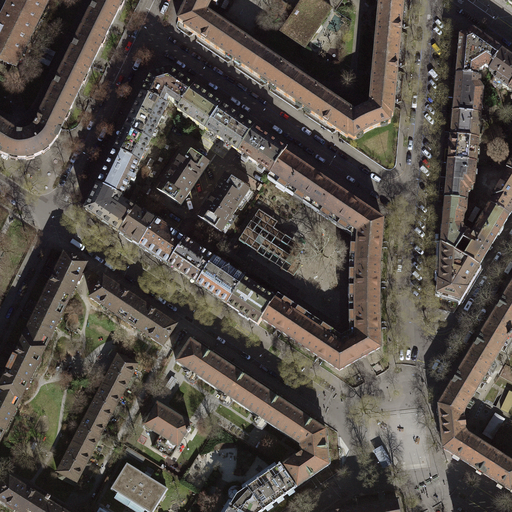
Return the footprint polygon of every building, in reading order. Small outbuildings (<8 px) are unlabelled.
[(11,0),(0,23),(0,59),(13,66),(45,0),(11,0)] [(33,145),(39,156),(42,155),(49,151),(54,144),(59,137),(125,0),(94,0),(33,127),(29,131),(36,142),(33,145)] [(206,14),(210,5),(199,0),(188,0),(178,20),(184,24),(183,28),(345,137),(348,136),(354,139),(371,130),(389,123),(390,115),(392,116),(393,112),(397,72),(401,27),(404,0),(376,0),(377,0),(378,6),(369,106),(354,113),(206,14)] [(199,0),(210,5),(218,9),(222,0),(199,0)] [(317,0),(299,0),(278,31),(303,48),(330,9),(317,0)] [(484,65),(491,70),(496,62),(495,61),(502,52),(487,42),(473,32),(461,38),(457,77),(478,79),(478,71),(481,71),(483,69),(484,67),(484,65)] [(509,91),(511,86),(511,59),(502,52),(495,61),(496,62),(491,70),(489,72),(496,77),(493,80),(509,91)] [(150,77),(140,95),(166,106),(168,99),(180,107),(193,88),(170,72),(150,77)] [(454,114),(481,117),(483,91),(480,85),(480,79),(478,79),(457,77),(455,96),(454,114)] [(193,88),(180,107),(177,111),(205,130),(221,107),(193,88)] [(125,129),(150,141),(166,106),(140,95),(125,129)] [(221,107),(205,130),(235,150),(238,152),(253,129),(250,127),(221,107)] [(452,138),(479,140),(481,117),(454,114),(453,126),(452,138)] [(19,132),(0,118),(0,153),(1,154),(11,158),(19,159),(27,159),(35,157),(39,156),(33,145),(36,142),(29,131),(24,132),(19,132)] [(125,129),(114,151),(139,163),(150,141),(125,129)] [(253,129),(238,152),(271,174),(284,154),(285,152),(253,129)] [(449,162),(476,164),(478,144),(479,140),(452,138),(451,142),(450,150),(449,162)] [(157,189),(180,204),(207,162),(183,147),(157,189)] [(97,186),(121,198),(130,181),(133,183),(136,179),(132,177),(139,163),(114,151),(97,186)] [(303,167),(284,154),(271,174),(280,180),(276,186),(286,192),(289,187),(303,167)] [(476,164),(449,162),(447,185),(446,200),(467,202),(468,193),(470,193),(471,192),(471,188),(472,187),(475,186),(476,164)] [(324,210),(337,190),(303,167),(289,187),(296,192),(293,197),(303,204),(306,199),(322,210),(324,210)] [(511,173),(508,171),(506,174),(491,198),(493,199),(490,205),(509,217),(511,212),(511,173)] [(198,217),(222,233),(244,200),(248,203),(253,196),(248,193),(249,191),(226,175),(198,217)] [(121,198),(97,186),(84,210),(120,233),(135,211),(120,202),(121,198)] [(357,234),(372,213),(337,190),(324,210),(322,210),(319,214),(328,221),(332,215),(340,221),(337,226),(347,233),(349,229),(357,234)] [(455,252),(468,232),(465,230),(463,225),(464,217),(466,213),(467,202),(446,200),(443,227),(442,244),(455,252)] [(468,232),(455,252),(479,267),(486,256),(498,236),(500,237),(504,229),(502,228),(509,217),(490,205),(472,234),(468,232)] [(260,210),(239,241),(294,277),(302,265),(296,261),(304,249),(274,229),(278,223),(260,210)] [(120,233),(139,246),(155,221),(144,213),(142,216),(135,211),(120,233)] [(356,256),(355,264),(380,264),(383,221),(372,213),(357,234),(358,235),(358,245),(351,245),(350,256),(356,256)] [(163,262),(168,265),(184,240),(179,237),(155,221),(139,246),(163,262)] [(168,265),(198,285),(214,260),(184,240),(168,265)] [(455,252),(442,244),(440,282),(439,281),(438,294),(440,294),(440,306),(452,310),(458,300),(460,300),(467,289),(466,289),(479,267),(455,252)] [(43,297),(65,308),(86,265),(64,254),(54,276),(43,297)] [(198,285),(228,305),(244,281),(214,260),(198,285)] [(355,299),(355,306),(379,305),(380,264),(355,264),(355,271),(350,271),(350,282),(355,282),(355,287),(349,287),(349,299),(355,299)] [(91,298),(127,322),(140,302),(122,290),(104,279),(91,298)] [(274,300),(244,281),(228,305),(258,325),(262,320),(274,300)] [(511,333),(510,332),(511,327),(511,286),(500,305),(489,323),(511,337),(511,333)] [(23,340),(44,350),(65,308),(43,297),(33,318),(23,340)] [(262,320),(297,343),(310,323),(304,319),(308,314),(298,308),(294,313),(290,310),(294,305),(284,298),(280,304),(274,300),(262,320)] [(158,314),(140,302),(127,322),(163,346),(176,326),(158,314)] [(356,335),(348,339),(360,359),(380,348),(379,305),(355,306),(355,312),(349,312),(349,324),(356,324),(356,335)] [(68,329),(73,332),(76,328),(79,321),(79,317),(77,314),(75,313),(71,314),(70,315),(68,316),(66,323),(66,327),(68,329)] [(320,329),(310,323),(297,343),(340,371),(360,359),(348,339),(341,343),(330,336),(333,331),(323,324),(320,329)] [(477,342),(466,360),(487,373),(508,339),(510,340),(511,337),(489,323),(477,342)] [(33,375),(44,350),(23,340),(13,360),(11,364),(33,375)] [(210,387),(224,365),(209,355),(190,342),(176,364),(210,387)] [(110,370),(133,382),(135,378),(136,376),(133,374),(137,365),(118,355),(110,370)] [(465,411),(487,373),(466,360),(460,369),(450,386),(443,398),(465,411)] [(0,385),(0,389),(20,400),(33,375),(11,364),(9,367),(0,385)] [(224,365),(210,387),(245,409),(259,387),(243,377),(224,365)] [(103,385),(122,394),(126,386),(130,388),(132,385),(133,382),(110,370),(103,385)] [(95,399),(118,411),(119,409),(121,406),(117,403),(122,394),(103,385),(95,399)] [(259,387),(245,409),(280,431),(294,409),(277,398),(259,387)] [(0,441),(20,400),(0,389),(0,441)] [(463,419),(465,411),(443,398),(438,406),(443,449),(454,456),(468,434),(463,427),(465,427),(465,419),(463,419)] [(118,411),(95,399),(87,413),(107,424),(111,414),(115,417),(117,413),(118,411)] [(192,425),(158,404),(144,426),(160,436),(153,448),(171,459),(187,432),(189,433),(191,429),(189,428),(192,425)] [(294,409),(280,431),(300,445),(301,449),(313,446),(315,458),(327,457),(325,432),(313,423),(294,409)] [(80,428),(103,440),(104,437),(106,434),(102,432),(107,424),(87,413),(80,428)] [(504,419),(495,413),(482,434),(491,440),(504,419)] [(72,442),(92,452),(96,443),(100,445),(102,442),(103,440),(80,428),(72,442)] [(504,458),(468,434),(454,456),(472,467),(491,479),(504,458)] [(64,457),(88,469),(89,467),(91,463),(87,461),(92,452),(72,442),(64,457)] [(313,446),(301,449),(300,452),(282,467),(295,488),(317,473),(328,466),(327,457),(315,458),(313,446)] [(384,469),(393,464),(383,447),(374,452),(384,469)] [(88,469),(64,457),(57,472),(61,474),(59,478),(74,485),(79,474),(84,477),(86,473),(88,469)] [(511,487),(511,462),(504,458),(491,479),(510,491),(511,487)] [(153,511),(168,490),(126,463),(111,487),(149,511),(153,511)] [(224,511),(260,511),(270,506),(295,488),(282,467),(281,465),(246,489),(248,491),(242,493),(241,490),(239,488),(235,487),(231,488),(229,491),(228,493),(228,497),(230,499),(234,501),(233,508),(228,505),(224,511)] [(0,499),(19,511),(39,511),(49,497),(47,496),(44,500),(39,496),(10,478),(0,493),(0,499)] [(49,497),(39,511),(63,511),(49,502),(50,498),(49,497)] [(400,511),(398,501),(388,503),(342,510),(340,508),(336,509),(333,510),(333,511),(400,511)]
